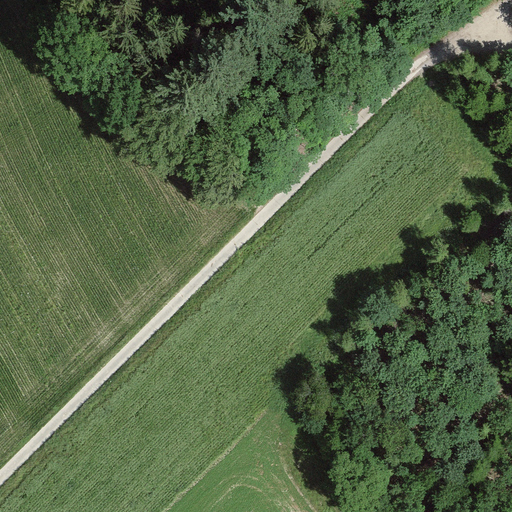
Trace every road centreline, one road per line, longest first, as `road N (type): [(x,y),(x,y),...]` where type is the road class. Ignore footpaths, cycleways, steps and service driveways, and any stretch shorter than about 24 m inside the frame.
road 1 (track): [(0,472),(251,213),(58,0)]
road 2 (track): [(500,0),(251,213)]
